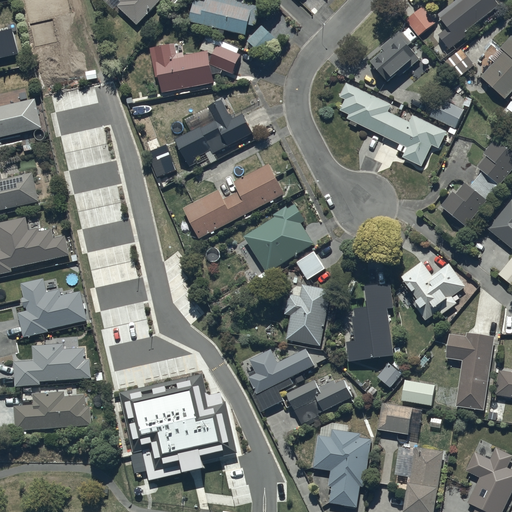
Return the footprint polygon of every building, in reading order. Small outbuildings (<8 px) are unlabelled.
[(120,0),(121,0),(117,5),(138,24),(160,0),(120,0)] [(203,0),(203,1),(200,0),(194,0),(190,21),(246,34),(248,25),(255,26),(260,6),(249,3),(249,0),(203,0)] [(447,27),(438,34),(450,49),(468,36),(464,31),(499,5),(495,0),(456,0),(438,15),(447,27)] [(419,36),(436,21),(422,5),(405,20),(419,36)] [(278,40),(262,25),(248,41),(254,46),(249,52),(254,57),(261,50),(265,54),(278,40)] [(0,57),(18,54),(12,28),(0,30),(0,57)] [(409,44),(411,42),(400,30),(382,47),(384,49),(370,61),(389,82),(399,72),(402,75),(421,57),(409,44)] [(175,42),(151,48),(156,77),(159,76),(162,92),(214,82),(210,62),(233,74),(241,54),(238,52),(239,49),(207,35),(201,49),(204,51),(184,55),(184,52),(177,54),(175,42)] [(494,63),(482,76),(505,98),(511,90),(511,35),(490,58),(494,63)] [(474,66),(461,48),(445,61),(458,78),(474,66)] [(349,114),(347,118),(400,144),(397,149),(405,153),(402,157),(422,166),(432,145),(439,148),(447,132),(413,115),(410,122),(388,111),(391,106),(346,84),(340,96),(344,98),(341,105),(342,106),(340,110),(349,114)] [(0,138),(43,128),(36,97),(0,105),(0,138)] [(440,98),(430,116),(454,128),(463,110),(440,98)] [(191,131),(175,138),(189,166),(197,163),(198,165),(207,160),(209,163),(218,159),(214,152),(253,133),(244,114),(232,119),(222,99),(207,107),(209,110),(187,121),(191,131)] [(487,156),(478,167),(482,170),(469,186),(465,182),(456,194),(453,192),(441,205),(465,226),(487,201),(486,200),(499,183),(500,184),(511,168),(511,151),(496,139),(484,154),(487,156)] [(219,190),(184,207),(199,238),(285,193),(269,163),(234,182),(239,192),(224,200),(219,190)] [(0,170),(0,209),(38,202),(32,173),(2,179),(0,170)] [(511,200),(488,229),(511,247),(511,256),(498,274),(511,285),(511,200)] [(244,236),(268,273),(314,244),(301,224),(306,221),(295,204),(289,208),(287,206),(274,214),(276,217),(244,236)] [(26,217),(0,222),(0,246),(1,250),(0,249),(0,273),(12,271),(11,268),(70,255),(65,236),(54,239),(52,229),(39,232),(38,228),(29,230),(26,217)] [(314,250),(296,262),(307,280),(326,269),(314,250)] [(422,261),(401,277),(418,299),(416,300),(417,302),(414,304),(426,320),(438,311),(441,314),(457,302),(453,295),(466,285),(449,263),(432,275),(422,261)] [(44,278),(21,283),(24,297),(22,298),(24,310),(18,311),(23,338),(48,332),(47,329),(87,319),(81,292),(61,296),(59,289),(47,292),(44,278)] [(349,361),(400,355),(399,347),(392,347),(388,308),(393,308),(390,283),(366,285),(368,306),(354,307),(355,315),(351,316),(354,341),(347,341),(349,361)] [(291,314),(286,339),(321,346),(331,289),(303,284),(301,295),(289,293),(285,313),(291,314)] [(465,335),(449,334),(446,357),(462,359),(456,406),(484,410),(495,336),(465,332),(465,335)] [(34,359),(13,360),(15,386),(40,384),(40,382),(91,378),(90,359),(87,359),(86,348),(63,350),(63,344),(33,346),(34,359)] [(256,369),(247,373),(257,394),(254,395),(262,411),(284,400),(279,390),(293,384),(290,377),(314,365),(306,348),(278,362),(271,347),(250,358),(256,369)] [(388,363),(377,377),(390,387),(401,373),(388,363)] [(511,397),(511,372),(499,371),(496,396),(511,397)] [(202,374),(121,392),(135,451),(144,449),(151,479),(205,467),(203,461),(239,452),(228,401),(209,406),(202,374)] [(316,379),(288,393),(302,424),(320,416),(318,413),(352,397),(344,379),(336,383),(334,380),(319,387),(316,379)] [(405,381),(402,400),(432,405),(435,384),(405,381)] [(34,404),(14,405),(15,430),(91,425),(90,407),(86,407),(85,395),(64,397),(64,391),(33,393),(34,404)] [(382,402),(377,429),(408,434),(412,407),(393,404),(394,396),(389,396),(387,403),(382,402)] [(502,402),(491,401),(490,415),(500,416),(502,402)] [(331,485),(329,502),(357,505),(359,487),(363,487),(369,439),(360,438),(361,432),(347,430),(348,426),(333,425),(331,436),(319,434),(315,468),(330,470),(328,485),(331,485)] [(405,511),(434,511),(443,450),(415,446),(410,483),(408,483),(404,511),(405,511)] [(475,506),(472,511),(502,511),(511,491),(511,470),(507,468),(511,457),(511,455),(496,448),(491,459),(475,452),(466,470),(479,476),(467,502),(475,506)]
